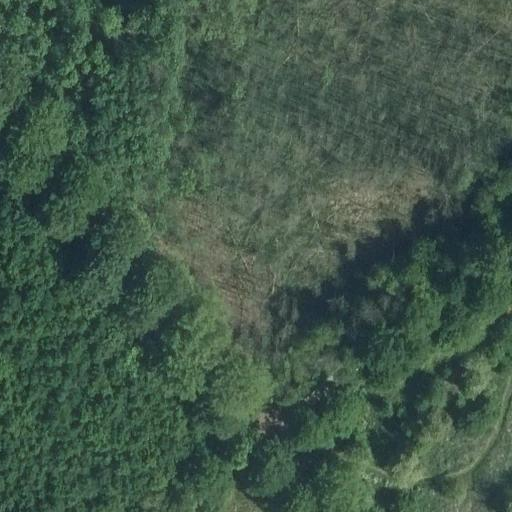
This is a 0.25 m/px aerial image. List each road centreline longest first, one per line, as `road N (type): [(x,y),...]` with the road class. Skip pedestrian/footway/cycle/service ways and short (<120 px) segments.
road 1 (tertiary): [(268,428),(0,75)]
road 2 (unclassified): [(268,428),(511,246)]
